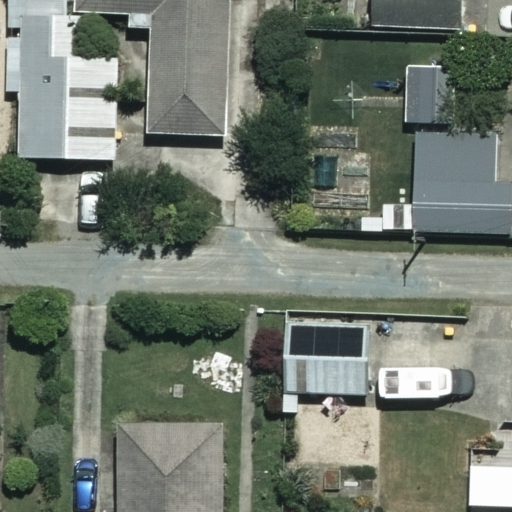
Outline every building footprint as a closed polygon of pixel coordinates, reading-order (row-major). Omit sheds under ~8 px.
[(24,0),(23,167),(120,168),(121,52),(84,52),(84,22),(156,23),(154,142),(234,143),(235,0),(24,0)] [(466,0),(380,0),(379,30),(465,34),(466,0)] [(511,173),(500,174),(499,129),(465,130),(463,69),(405,70),(409,244),(511,241),(511,173)] [(370,326),(292,325),(292,399),(369,400),(370,326)] [(227,511),(227,433),(124,434),(125,511),(227,511)]
